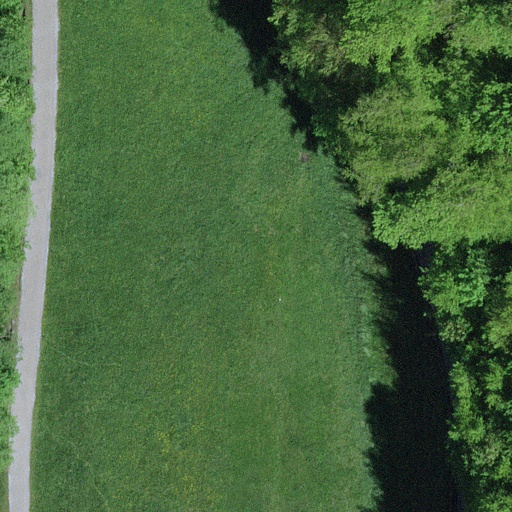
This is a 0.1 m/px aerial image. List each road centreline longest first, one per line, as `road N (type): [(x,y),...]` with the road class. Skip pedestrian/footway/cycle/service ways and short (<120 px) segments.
road 1 (unclassified): [(354,0),(441,306),(460,416),(463,511)]
road 2 (track): [(48,0),(24,511)]
